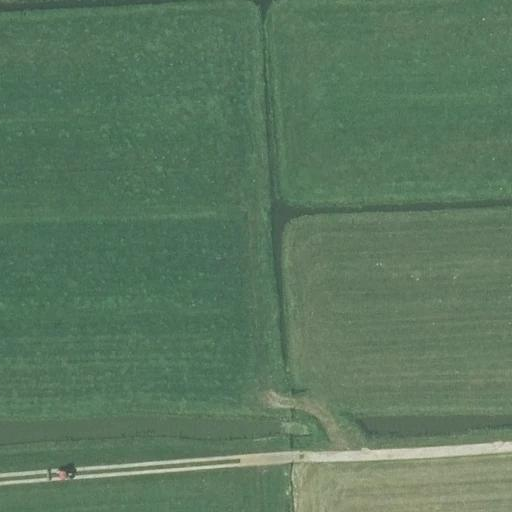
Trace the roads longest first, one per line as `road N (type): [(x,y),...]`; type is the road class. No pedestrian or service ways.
road 1 (track): [(0,479),(326,455)]
road 2 (track): [(343,455),(511,447)]
